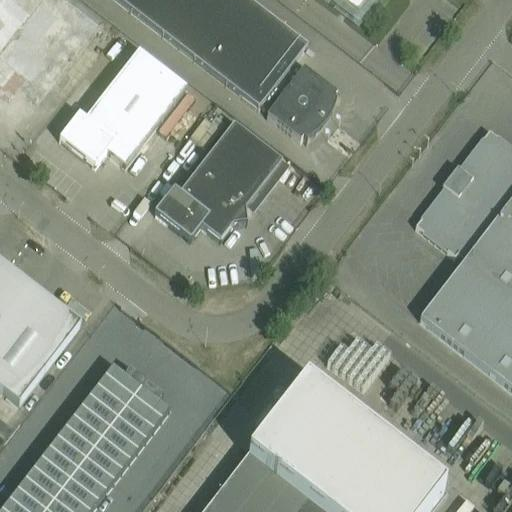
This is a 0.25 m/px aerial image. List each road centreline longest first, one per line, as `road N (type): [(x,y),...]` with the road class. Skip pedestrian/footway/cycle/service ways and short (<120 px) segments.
road 1 (unclassified): [(0,185),(178,323),(226,330),(266,314),(505,0)]
road 2 (unknown): [(422,109),(294,0)]
